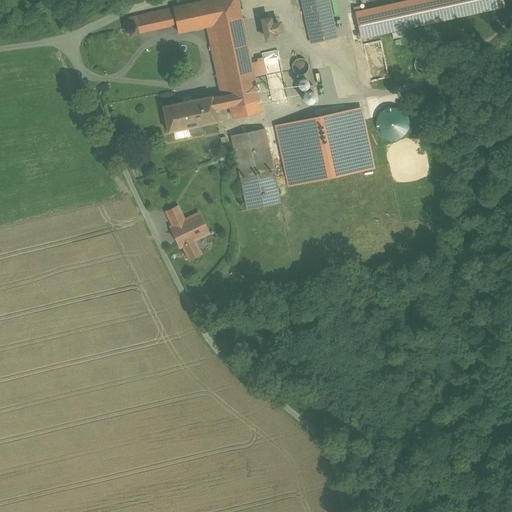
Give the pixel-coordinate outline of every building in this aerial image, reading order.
[(113,0),(79,0),(78,0),(81,13),(114,6),(113,0)] [(236,0),(212,0),(127,19),(130,36),(138,34),(138,33),(165,28),(164,26),(176,24),(178,32),(206,26),(220,95),(212,97),(215,110),(231,107),(233,118),(261,112),(259,102),(258,97),(236,0)] [(336,0),(301,0),(312,44),(344,36),(336,0)] [(504,7),(502,0),(412,0),(357,12),(362,38),(504,7)] [(269,19),(268,19),(267,19),(266,19),(265,19),(264,20),(263,21),(263,22),(263,23),(263,24),(263,25),(264,26),(265,27),(266,27),(267,28),(268,27),(270,27),(270,26),(271,26),(271,25),(271,24),(272,23),(271,22),(271,21),(270,20),(269,19)] [(278,23),(276,23),(275,23),(274,24),(273,25),(272,27),(272,28),(272,29),(273,30),(274,31),(275,32),(276,32),(277,32),(278,32),(279,31),(280,31),(280,30),(281,29),(281,27),(281,26),(280,25),(280,24),(279,24),(278,23)] [(271,31),(270,31),(269,31),(268,31),(267,31),(266,32),(265,33),(265,34),(265,35),(265,36),(266,37),(266,38),(267,39),(268,39),(269,40),(270,40),(270,39),(271,39),(272,39),(273,38),(273,37),(274,36),(274,35),(274,34),(273,33),(272,32),(271,31)] [(278,50),(263,53),(271,83),(278,82),(276,74),(283,73),(278,50)] [(429,54),(427,54),(425,54),(423,54),(421,55),(420,55),(418,56),(417,58),(416,59),(416,61),(415,62),(415,64),(415,66),(416,68),(417,70),(418,71),(419,72),(420,73),(421,74),(423,74),(426,75),(429,74),(431,73),(432,73),(433,72),(434,71),(435,70),(435,68),(436,67),(436,65),(436,64),(436,62),(435,60),(435,59),(434,58),(433,57),(432,56),(431,55),(429,54)] [(300,59),(299,59),(298,59),(296,60),(295,61),(294,62),(293,63),(293,64),(292,66),(292,68),(292,70),(293,71),(293,72),(294,73),(296,74),(297,75),(298,75),(301,76),(302,75),(304,75),(305,74),(306,73),(307,72),(308,71),(309,70),(309,69),(309,67),(309,65),(309,64),(308,63),(307,61),(305,60),(304,59),(303,59),(300,59)] [(212,96),(163,106),(168,133),(175,131),(177,138),(204,132),(203,125),(217,122),(215,110),(212,97),(212,96)] [(400,109),(398,108),(396,108),(393,108),(390,108),(388,109),(386,110),(384,111),(383,112),(381,114),(379,116),(378,118),(378,120),(377,122),(377,123),(377,125),(377,127),(378,129),(378,130),(379,132),(380,133),(381,135),(383,137),(385,138),(388,140),(391,141),(394,141),(397,140),(399,140),(401,139),(403,138),(405,136),(406,135),(408,133),(409,130),(410,128),(410,126),(410,124),(410,122),(410,121),(409,119),(409,118),(408,117),(407,115),(406,113),(404,112),(403,111),(402,110),(400,109)] [(361,109),(277,126),(289,186),(373,168),(361,109)] [(281,203),(265,129),(264,129),(231,136),(247,210),(281,203)] [(194,240),(208,234),(199,214),(171,227),(180,247),(183,246),(190,259),(200,255),(194,240)]
